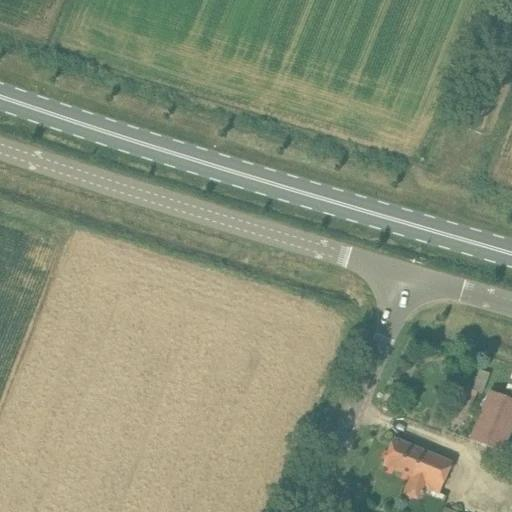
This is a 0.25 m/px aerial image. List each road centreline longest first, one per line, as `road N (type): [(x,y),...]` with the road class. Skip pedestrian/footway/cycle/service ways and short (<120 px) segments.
road 1 (primary): [(511,253),(0,92)]
road 2 (tertiary): [(0,140),(408,274)]
road 3 (unclassified): [(308,511),(408,274)]
road 4 (unclassified): [(460,132),(511,6)]
